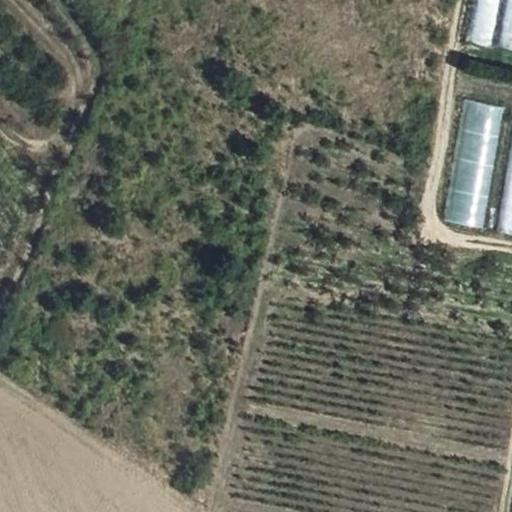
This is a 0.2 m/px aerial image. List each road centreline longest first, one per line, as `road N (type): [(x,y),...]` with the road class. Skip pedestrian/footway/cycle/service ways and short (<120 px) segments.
road 1 (track): [(464,0),(430,203),(437,226),(458,237),(511,245)]
road 2 (track): [(0,372),(203,511)]
